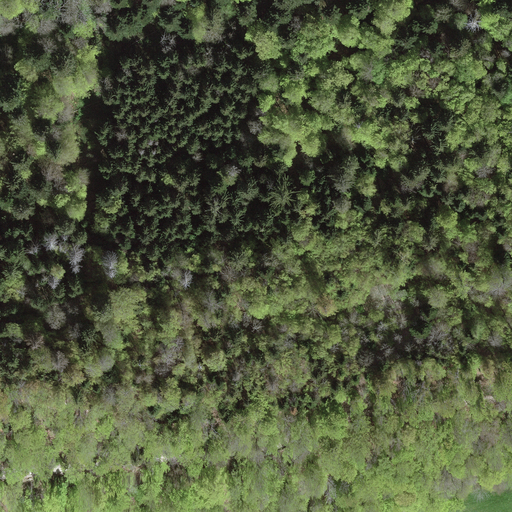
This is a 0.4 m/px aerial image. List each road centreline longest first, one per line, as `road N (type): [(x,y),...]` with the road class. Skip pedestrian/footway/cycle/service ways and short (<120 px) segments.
road 1 (track): [(0,473),(259,448),(340,418),(511,395)]
road 2 (track): [(26,321),(226,320),(331,309),(416,280),(511,314)]
road 3 (track): [(0,3),(59,33),(176,41),(234,30),(263,0)]
road 4 (track): [(372,511),(511,463)]
